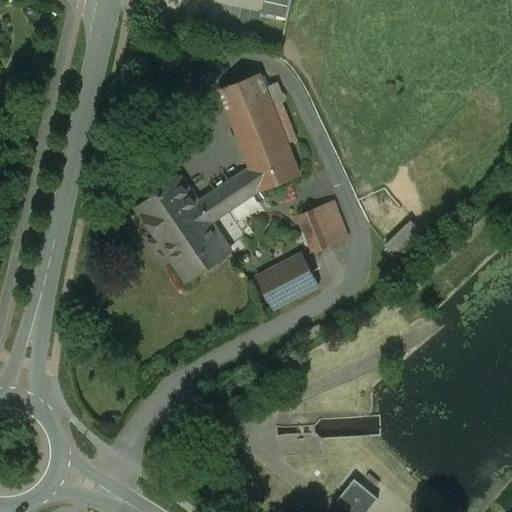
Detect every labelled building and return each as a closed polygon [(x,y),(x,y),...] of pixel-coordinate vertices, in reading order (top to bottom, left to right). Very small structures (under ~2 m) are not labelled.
[(267,0),(264,13),(288,18),(292,0),(267,0)] [(260,73),(219,89),(251,168),(259,190),(260,192),(300,176),(260,73)] [(259,190),(251,168),(198,203),(211,222),(259,190)] [(211,222),(198,203),(182,179),(137,209),(186,281),(231,251),(211,222)] [(333,201),(299,215),(313,253),(348,239),(333,201)] [(427,239),(410,221),(386,245),(403,263),(427,239)] [(303,253),(257,277),(273,309),(320,285),(303,253)] [(357,474),(338,497),(357,511),(365,511),(381,493),(357,474)]
